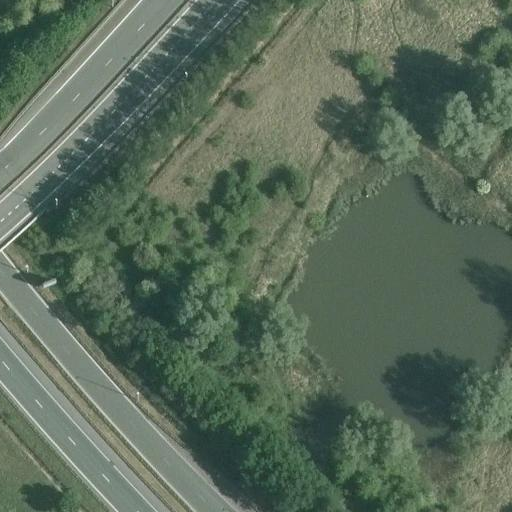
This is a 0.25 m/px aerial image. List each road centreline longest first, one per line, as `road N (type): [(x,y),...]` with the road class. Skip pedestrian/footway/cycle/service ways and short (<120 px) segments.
road 1 (motorway): [(213,511),(0,271)]
road 2 (primary): [(0,217),(209,0)]
road 3 (primary): [(171,0),(0,179)]
road 4 (motorway): [(134,511),(0,364)]
